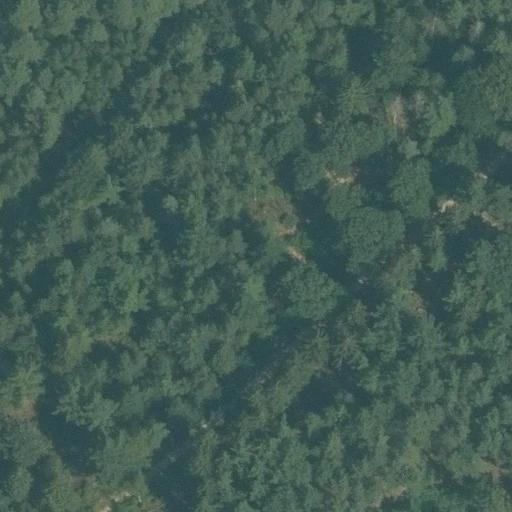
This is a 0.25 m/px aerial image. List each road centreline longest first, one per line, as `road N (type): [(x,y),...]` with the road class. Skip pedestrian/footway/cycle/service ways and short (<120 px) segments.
road 1 (track): [(115,511),(511,152)]
road 2 (track): [(0,248),(268,0)]
